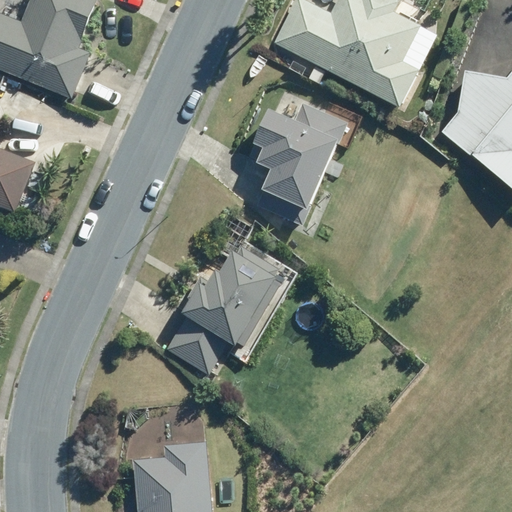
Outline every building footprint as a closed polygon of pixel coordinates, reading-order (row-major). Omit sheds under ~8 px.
[(0,68),(77,100),(96,54),(82,48),(102,0),(37,0),(27,25),(0,14),(0,68)] [(412,65),(431,29),(402,15),(407,4),(398,0),(343,0),(336,16),(304,0),(302,0),(279,44),(411,112),(430,75),(412,65)] [(465,113),(450,131),(511,183),(511,79),(472,73),(465,113)] [(283,172),(266,207),(309,228),(354,126),(309,105),(300,125),(279,115),(258,161),(283,172)] [(5,150),(0,138),(0,131),(5,119),(0,106),(0,206),(20,214),(40,165),(5,150)] [(193,300),(201,305),(173,350),(215,377),(235,344),(242,348),(287,275),(248,251),(230,279),(225,276),(217,287),(205,280),(193,300)] [(139,464),(143,511),(216,511),(211,444),(169,448),(169,461),(139,464)]
